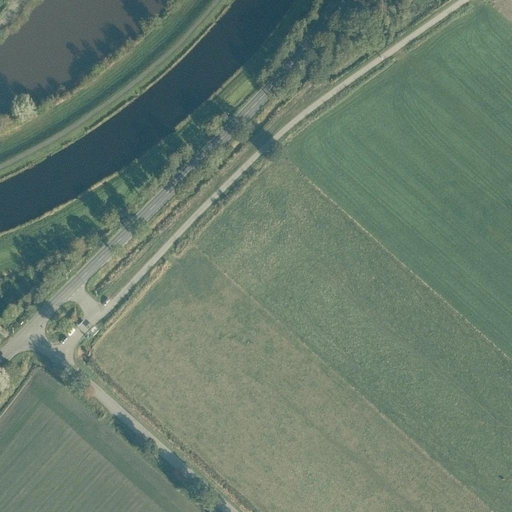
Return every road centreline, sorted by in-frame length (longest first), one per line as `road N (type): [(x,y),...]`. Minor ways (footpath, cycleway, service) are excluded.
road 1 (tertiary): [(71,289),(235,124),(329,0)]
road 2 (unclassified): [(27,334),(229,511)]
